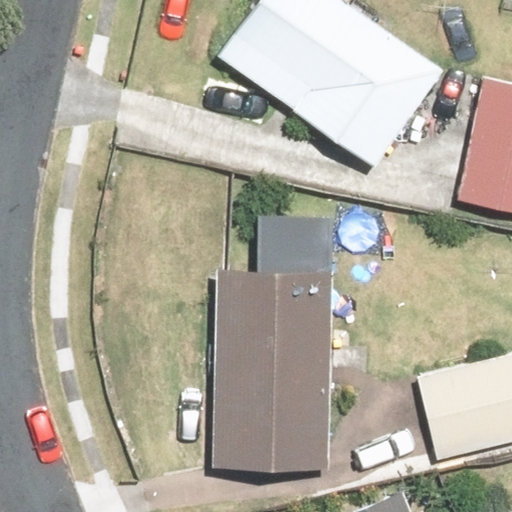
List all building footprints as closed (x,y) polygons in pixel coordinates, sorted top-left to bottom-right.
[(350,0),(253,0),(208,59),(360,176),(442,71),(350,0)] [(511,80),(481,74),(456,198),(511,209),(511,80)] [(324,475),(326,259),(204,258),(201,474),(324,475)] [(511,349),(410,372),(428,452),(511,433),(511,349)] [(416,511),(401,469),(283,511),(416,511)]
